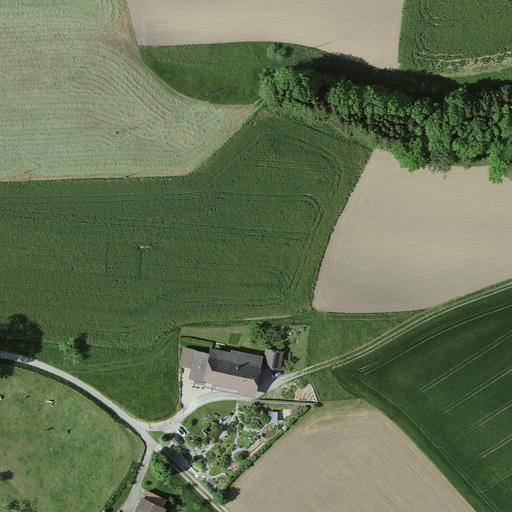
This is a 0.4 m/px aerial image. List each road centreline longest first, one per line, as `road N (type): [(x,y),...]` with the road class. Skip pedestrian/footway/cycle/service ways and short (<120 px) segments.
road 1 (track): [(135,428),(171,426),(217,398),(254,398),(511,282)]
road 2 (residential): [(0,353),(50,366),(155,446)]
